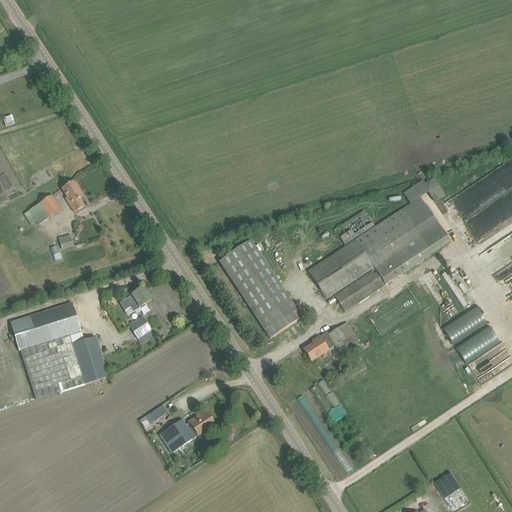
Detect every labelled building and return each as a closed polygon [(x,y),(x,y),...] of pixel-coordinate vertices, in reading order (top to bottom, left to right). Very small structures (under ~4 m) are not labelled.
[(12,116),(3,119),(6,128),(15,125),(12,116)] [(334,297),(344,313),(450,244),(421,198),(428,194),(434,203),(445,196),(432,176),(403,195),(410,205),(307,272),(326,301),(372,270),(373,271),(334,297)] [(74,182),(63,190),(68,198),(66,199),(75,214),(85,207),(80,200),(84,198),(74,182)] [(29,211),(38,225),(61,210),(52,196),(29,211)] [(364,211),(333,231),(335,233),(304,253),(313,266),(374,226),(364,211)] [(57,241),(60,250),(72,246),(69,237),(57,241)] [(251,243),(228,258),(220,264),(270,340),(301,319),(251,243)] [(58,246),(50,249),(54,261),(62,259),(58,246)] [(131,308),(134,313),(151,302),(143,289),(125,301),(120,304),(125,312),(131,308)] [(81,331),(72,303),(10,322),(20,350),(81,331)] [(452,345),(488,323),(478,306),(441,328),(452,345)] [(128,326),(141,346),(155,336),(143,317),(128,326)] [(304,351),(311,363),(335,347),(339,354),(359,342),(347,323),(329,334),(328,333),(319,338),(318,336),(302,347),(304,351)] [(491,325),(455,347),(465,364),(501,343),(491,325)] [(84,341),(81,331),(20,350),(36,402),(108,379),(95,337),(84,341)] [(164,407),(139,419),(143,428),(168,416),(164,407)] [(207,415),(203,418),(199,421),(196,418),(189,424),(186,426),(182,421),(160,436),(172,455),(195,439),(198,437),(215,426),(207,415)] [(462,467),(435,484),(453,511),(458,511),(481,497),(462,467)]
